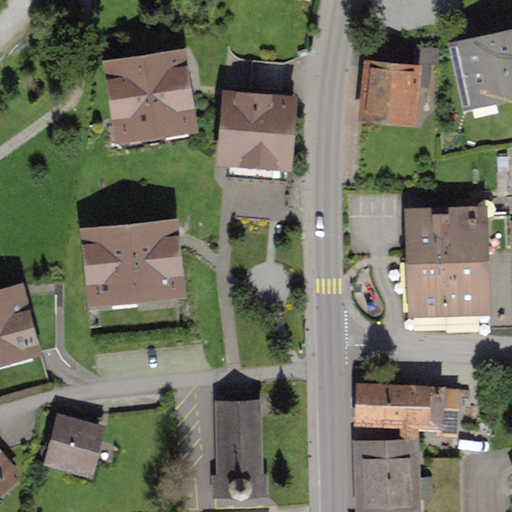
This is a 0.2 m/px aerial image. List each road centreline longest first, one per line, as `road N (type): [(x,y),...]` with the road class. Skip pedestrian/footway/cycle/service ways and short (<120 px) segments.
road 1 (tertiary): [(331,344),(325,149),(344,0)]
road 2 (residential): [(511,354),(331,344)]
road 3 (tertiary): [(333,511),(331,344)]
